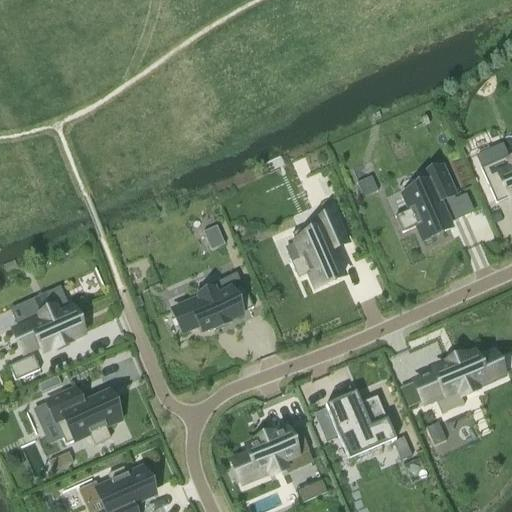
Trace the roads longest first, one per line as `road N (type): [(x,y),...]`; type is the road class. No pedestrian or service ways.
road 1 (residential): [(511,272),(232,390),(191,417)]
road 2 (residential): [(191,417),(158,389),(121,293)]
